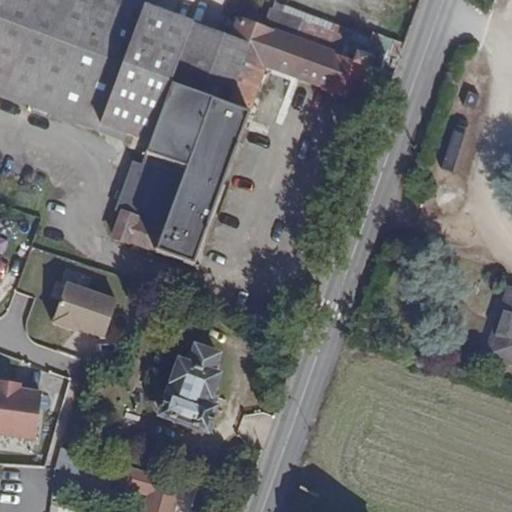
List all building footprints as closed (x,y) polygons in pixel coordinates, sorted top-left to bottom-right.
[(352,103),(363,71),(354,68),(358,57),(354,55),(357,47),(349,43),(343,62),(263,32),(241,23),(232,44),(112,0),(0,0),(0,93),(147,150),(139,169),(133,166),(115,216),(120,219),(112,243),(192,271),(265,69),(323,90),(323,92),(352,103)] [(272,1),(263,32),(343,62),(349,43),(352,30),(272,1)] [(354,68),(363,71),(365,72),(369,62),(358,57),(354,68)] [(119,296),(67,278),(52,320),(105,338),(119,296)] [(511,289),(510,288),(489,352),(511,361),(511,289)] [(179,364),(160,417),(206,433),(214,410),(207,407),(216,378),(212,375),(218,357),(195,349),(189,367),(179,364)] [(43,388),(0,382),(0,431),(37,436),(43,388)] [(85,456),(60,448),(55,470),(80,477),(85,456)] [(172,511),(180,484),(151,476),(140,511),(172,511)]
